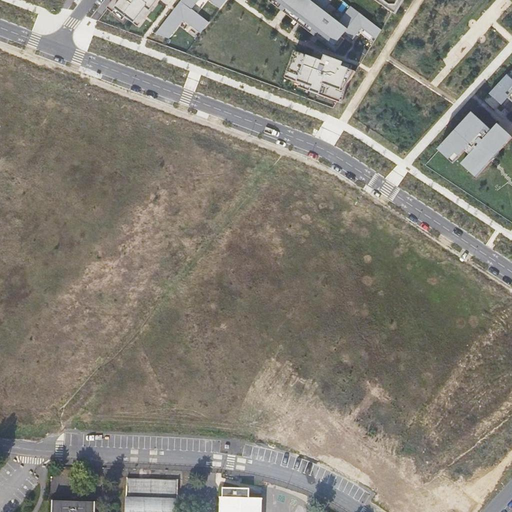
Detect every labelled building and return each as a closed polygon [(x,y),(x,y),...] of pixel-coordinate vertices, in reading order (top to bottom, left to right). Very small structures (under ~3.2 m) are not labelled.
[(114,0),(107,9),(114,14),(116,10),(125,18),(139,28),(145,20),(141,17),(148,8),(152,11),(158,3),(154,0),(114,0)] [(181,0),(156,34),(169,39),(183,20),(201,34),(209,23),(192,9),(199,0),(208,0),(220,9),(226,0),(181,0)] [(335,46),(275,0),(267,0),(335,53),(345,40),(342,37),(335,46)] [(275,0),(335,46),(342,37),(344,34),(353,40),(362,29),(376,39),(382,30),(352,7),(339,23),(323,10),(331,0),(275,0)] [(125,18),(116,10),(114,14),(123,21),(125,18)] [(295,51),(287,72),(302,78),(300,83),(312,88),(310,92),(333,101),(335,96),(339,98),(347,85),(356,72),(351,70),(342,67),(343,63),(317,53),(315,59),(295,51)] [(287,72),(285,78),(300,83),(302,78),(287,72)] [(511,79),(507,75),(489,94),(502,105),(508,98),(511,101),(511,79)] [(312,88),(300,83),(298,88),(310,92),(312,88)] [(339,98),(335,96),(333,101),(342,104),(347,85),(339,98)] [(492,132),(472,113),(438,150),(449,160),(453,156),(457,160),(465,151),(470,156),(462,165),(476,178),(490,162),(487,160),(502,143),(505,146),(511,138),(511,137),(498,125),(492,132)] [(505,146),(502,143),(487,160),(490,162),(505,146)] [(122,479),(121,511),(173,511),(174,479),(122,479)] [(217,491),(217,511),(258,511),(258,491),(217,491)] [(72,501),(50,501),(49,511),(92,511),(93,501),(72,501)]
